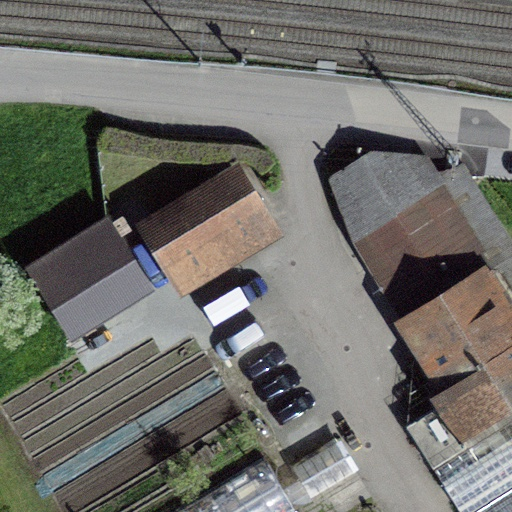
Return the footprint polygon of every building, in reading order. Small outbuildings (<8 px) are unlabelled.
[(332,176),(357,233),(412,320),(492,270),(511,301),(511,244),(463,166),(431,174),(421,157),(370,152),(332,176)] [(272,237),(235,177),(150,228),(186,289),(272,237)] [(96,309),(74,274),(121,245),(105,219),(32,263),(69,325),(96,309)] [(511,301),(492,270),(412,320),(428,346),(420,351),(436,375),(427,381),(441,403),(406,426),(431,467),(466,445),(467,446),(511,417),(511,301)] [(511,511),(511,417),(467,446),(466,445),(431,467),(459,511),(511,511)] [(169,511),(288,511),(312,499),(283,447),(169,511)]
